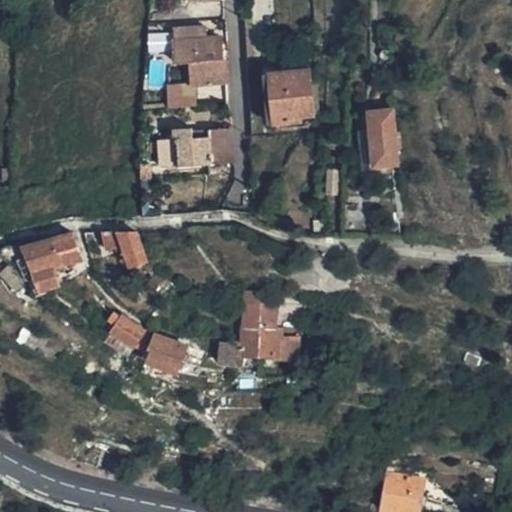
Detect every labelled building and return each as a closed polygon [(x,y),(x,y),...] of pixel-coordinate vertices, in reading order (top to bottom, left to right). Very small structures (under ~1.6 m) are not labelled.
[(196,53),(197,75),(228,74),(228,59),(226,59),(224,26),(211,26),(211,14),(186,15),(183,51),(182,53),(196,53)] [(495,70),(509,70),(508,50),(493,50),(495,70)] [(312,65),(273,66),(275,117),(299,116),(299,109),(313,109),(312,65)] [(180,77),(178,99),(198,98),(197,76),(180,77)] [(173,98),(178,99),(180,77),(172,77),(173,98)] [(373,154),(395,154),(391,100),(368,101),(373,154)] [(211,159),(210,130),(193,131),(193,122),(177,123),(177,134),(182,134),(184,160),(211,159)] [(210,126),(210,130),(211,159),(236,158),(234,125),(210,126)] [(349,131),(334,129),(330,152),(329,162),(334,161),(344,163),(347,141),(349,131)] [(344,164),(344,163),(334,161),(332,183),(339,184),(342,177),(344,164)] [(132,241),(96,241),(101,258),(115,256),(118,265),(119,265),(122,273),(131,269),(136,268),(142,266),(140,263),(136,254),(132,241)] [(63,245),(58,246),(66,272),(84,267),(75,244),(73,244),(63,245)] [(16,256),(0,258),(0,259),(10,273),(32,295),(38,300),(59,293),(54,275),(66,272),(58,246),(49,249),(16,256)] [(154,276),(142,266),(136,268),(131,269),(144,284),(154,276)] [(137,290),(153,306),(169,291),(154,276),(144,284),(137,290)] [(237,301),(236,309),(253,310),(253,301),(237,301)] [(235,314),(235,336),(254,337),(267,338),(267,315),(253,315),(237,314),(235,314)] [(118,326),(107,342),(128,356),(131,351),(139,340),(118,326)] [(254,337),(235,336),(234,352),(254,354),(254,337)] [(274,338),(267,338),(254,337),(254,354),(254,366),(267,367),(268,350),(274,349),(274,338)] [(139,340),(131,351),(146,360),(149,351),(149,348),(139,340)] [(107,342),(100,351),(122,364),(123,361),(128,356),(107,342)] [(146,360),(142,371),(175,381),(176,382),(183,357),(150,347),(149,348),(149,351),(146,360)] [(292,349),(274,349),(268,350),(267,367),(291,368),(292,349)] [(236,365),(254,366),(254,354),(234,352),(222,351),(222,354),(214,354),(212,374),(236,376),(236,365)] [(183,357),(176,382),(191,383),(197,365),(196,361),(183,357)] [(78,432),(69,450),(75,451),(96,456),(100,437),(78,432)] [(429,468),(389,458),(387,473),(404,477),(400,501),(421,505),(429,468)] [(373,470),(366,502),(383,505),(384,497),(384,494),(387,473),(373,470)] [(404,477),(387,473),(384,494),(384,497),(400,501),(404,477)] [(383,505),(399,508),(400,501),(384,497),(383,505)]
